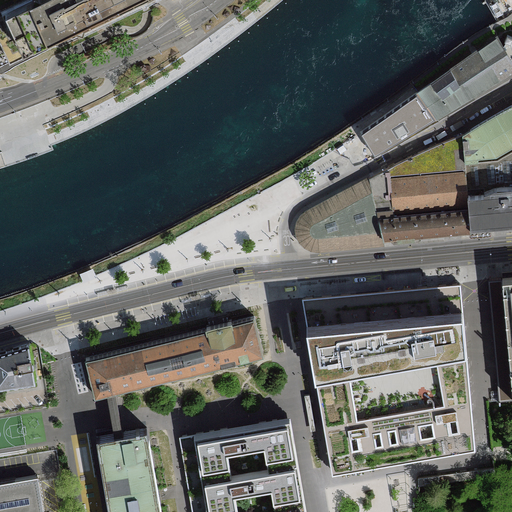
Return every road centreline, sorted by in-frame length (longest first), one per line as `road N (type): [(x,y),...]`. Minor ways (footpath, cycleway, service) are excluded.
road 1 (residential): [(290,269),(287,223),(301,203),(511,88)]
road 2 (tertiary): [(245,273),(0,333)]
road 3 (tertiary): [(0,102),(145,44),(217,0)]
road 4 (tertiary): [(290,269),(511,248)]
